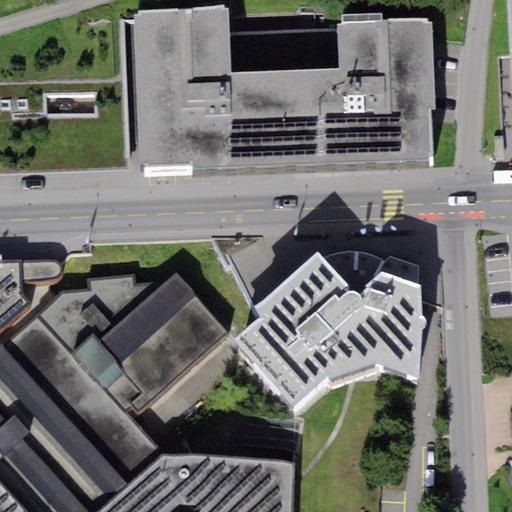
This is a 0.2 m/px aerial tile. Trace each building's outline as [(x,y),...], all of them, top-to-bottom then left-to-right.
[(224,6),(139,9),(139,15),(134,15),(140,166),(190,164),(190,170),(432,162),(431,109),(435,109),(432,20),(337,23),(339,69),(231,72),(229,8),(224,9),(224,6)] [(295,63),(335,61),(334,37),(294,39),(295,63)] [(123,80),(0,83),(0,173),(125,171),(123,80)] [(325,260),(317,252),(254,308),(260,319),(234,339),(294,409),(325,380),(330,387),(376,371),(376,364),(416,379),(422,332),(425,330),(425,323),(424,319),(421,317),(422,285),(416,283),(417,266),(390,257),(384,260),(375,256),(370,255),(351,252),(325,260)] [(0,336),(34,307),(20,292),(23,284),(43,282),(50,281),(56,278),(59,274),(60,270),(60,265),(57,263),(54,261),(24,261),(0,262),(0,336)] [(56,298),(43,282),(23,284),(20,292),(34,307),(0,336),(0,511),(291,511),(294,464),(162,455),(131,421),(233,336),(175,274),(164,281),(136,285),(133,276),(90,281),(91,292),(62,292),(56,298)]
